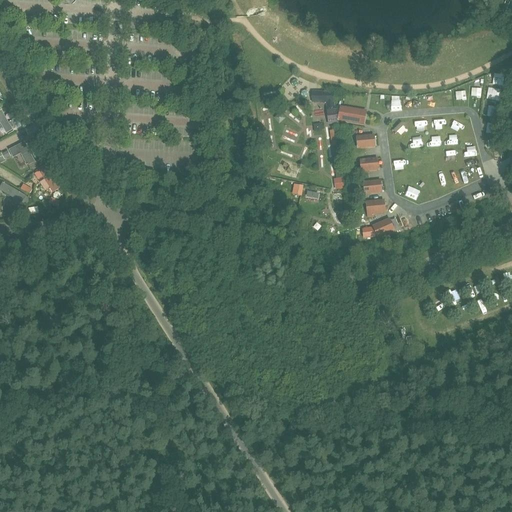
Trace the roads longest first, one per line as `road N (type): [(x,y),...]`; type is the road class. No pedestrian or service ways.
road 1 (unclassified): [(511,228),(419,276),(354,282),(199,214),(102,224)]
road 2 (unclassified): [(285,511),(102,224)]
road 3 (unknown): [(240,442),(268,398),(205,283),(126,263)]
road 4 (unknown): [(268,398),(297,411),(511,325)]
